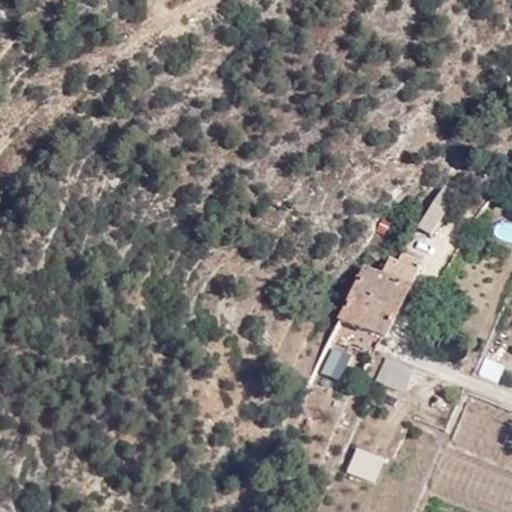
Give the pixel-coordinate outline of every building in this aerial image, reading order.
[(426,237),(445,209),(430,202),(413,228),(426,237)] [(367,268),(405,286),(416,263),(388,250),(386,256),(375,251),(367,268)] [(359,265),(335,313),(380,335),(405,286),(367,268),(359,265)] [(326,345),(319,373),(341,378),(347,350),(326,345)] [(375,369),(397,379),(404,362),(381,352),(375,369)] [(472,375),(492,382),(501,364),(481,354),(472,375)] [(375,486),(386,459),(355,447),(345,474),(375,486)]
